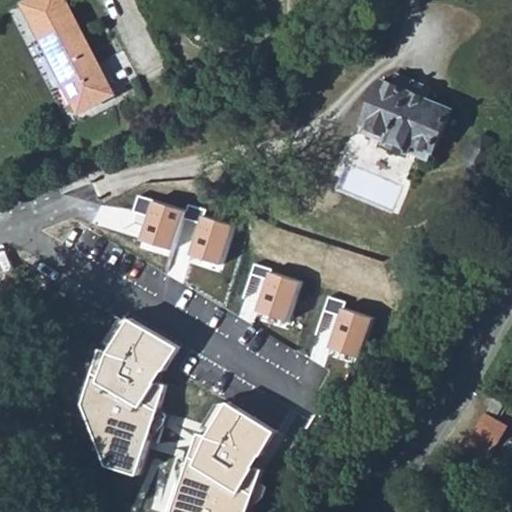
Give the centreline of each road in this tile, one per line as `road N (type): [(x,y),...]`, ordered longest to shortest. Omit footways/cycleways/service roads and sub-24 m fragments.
road 1 (residential): [(289,394),(20,228),(0,235)]
road 2 (tertiary): [(511,274),(441,415),(378,511)]
